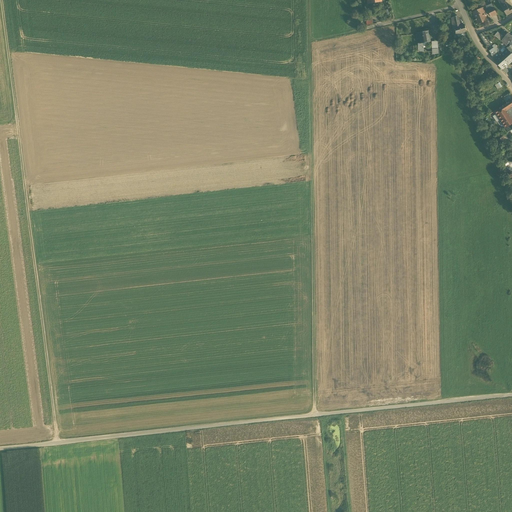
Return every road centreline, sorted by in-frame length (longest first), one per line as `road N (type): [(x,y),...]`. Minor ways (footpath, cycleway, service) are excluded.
road 1 (unclassified): [(0,448),(511,394)]
road 2 (track): [(57,442),(1,0)]
road 3 (track): [(310,0),(313,414)]
